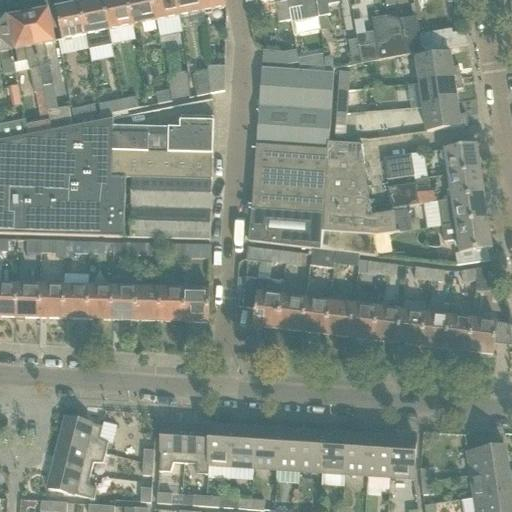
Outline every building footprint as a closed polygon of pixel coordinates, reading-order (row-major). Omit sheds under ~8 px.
[(79,5),(86,37),(89,53),(112,49),(109,32),(103,0),(79,5)] [(126,0),(104,0),(103,0),(109,32),(133,27),(126,0)] [(150,0),(126,0),(133,27),(155,23),(150,0)] [(175,0),(150,0),(156,23),(159,38),(182,33),(179,18),(175,0)] [(199,0),(175,0),(179,18),(202,14),(199,0)] [(223,0),(199,0),(202,14),(226,9),(223,0)] [(291,23),(290,13),(287,0),(261,0),(262,4),(263,4),(265,18),(277,15),(279,25),(291,23)] [(287,0),(290,13),(291,23),(292,24),(318,19),(318,18),(315,0),(287,0)] [(315,0),(318,18),(318,19),(320,30),(328,28),(326,18),(330,18),(328,7),(339,5),(338,0),(315,0)] [(62,41),(86,37),(79,5),(56,10),(62,41)] [(48,11),(29,15),(44,88),(53,86),(45,48),(46,47),(55,46),(52,31),(48,11)] [(29,15),(9,19),(12,38),(15,53),(17,63),(28,61),(35,94),(44,92),(44,88),(29,15)] [(395,59),(421,54),(418,36),(415,18),(400,21),(387,19),(395,59)] [(318,19),(292,24),(293,35),(320,30),(318,19)] [(377,62),(395,59),(387,19),(371,22),(375,45),(377,62)] [(5,20),(0,20),(0,57),(4,76),(15,74),(12,54),(9,39),(5,20)] [(429,34),(418,36),(421,54),(432,52),(467,46),(465,33),(453,35),(452,30),(429,34)] [(357,41),(348,42),(352,67),(361,65),(358,48),(357,41)] [(358,48),(361,65),(377,62),(375,45),(358,48)] [(262,52),(262,65),(285,66),(298,64),(296,51),(284,53),(263,51),(263,52),(262,52)] [(416,60),(419,84),(460,79),(458,67),(450,68),(449,55),(416,60)] [(333,57),(324,58),(325,74),(334,74),(333,57)] [(324,58),(307,60),(309,73),(325,74),(324,58)] [(306,59),(298,60),(300,72),(307,70),(306,59)] [(225,68),(207,67),(207,71),(208,77),(208,84),(210,95),(214,95),(224,93),(225,68)] [(261,69),(259,113),(331,119),(334,74),(325,74),(309,73),(261,69)] [(339,73),(338,92),(348,93),(349,74),(339,73)] [(419,84),(422,108),(456,104),(454,91),(461,90),(460,79),(419,84)] [(210,95),(208,84),(194,87),(197,98),(210,95)] [(17,87),(9,89),(13,108),(21,107),(17,87)] [(183,89),(169,91),(171,103),(185,101),(183,89)] [(171,103),(169,91),(156,94),(158,106),(171,103)] [(44,92),(35,94),(40,118),(49,116),(48,112),(44,92)] [(338,92),(336,111),(347,112),(348,93),(338,92)] [(137,98),(122,101),(124,111),(138,109),(137,98)] [(122,101),(107,103),(109,114),(124,111),(122,101)] [(456,104),(422,108),(426,134),(467,128),(465,115),(458,116),(456,104)] [(94,107),(71,111),(72,121),(74,128),(101,123),(100,117),(96,117),(94,107)] [(70,108),(48,112),(49,116),(50,120),(50,121),(52,132),(74,128),(72,121),(71,111),(70,108)] [(259,113),(256,147),(328,153),(329,144),(331,119),(259,113)] [(113,128),(112,153),(212,156),(213,119),(188,118),(188,123),(180,123),(180,130),(113,128)] [(0,235),(124,239),(126,179),(112,179),(112,153),(113,128),(113,120),(101,123),(74,128),(52,132),(28,137),(1,142),(0,142),(0,235)] [(50,120),(26,125),(28,137),(52,132),(50,121),(50,120)] [(336,120),(334,139),(345,140),(346,121),(336,120)] [(25,122),(0,126),(0,137),(1,142),(28,137),(26,125),(25,122)] [(324,217),(323,234),(375,238),(396,235),(396,234),(393,215),(372,217),(361,147),(329,144),(328,153),(324,217)] [(444,151),(447,177),(480,172),(477,146),(444,151)] [(256,147),(252,211),(324,217),(328,153),(256,147)] [(126,179),(131,179),(211,181),(212,156),(112,153),(112,179),(126,179)] [(384,160),(387,181),(415,177),(412,156),(384,160)] [(480,172),(448,177),(451,201),(484,196),(480,172)] [(131,179),(130,209),(210,212),(211,181),(131,179)] [(389,189),(392,209),(419,205),(416,185),(389,189)] [(451,201),(437,203),(441,228),(488,221),(484,196),(451,201)] [(210,212),(130,209),(129,239),(210,242),(210,212)] [(322,252),(323,234),(324,217),(252,211),(251,219),(248,243),(268,245),(312,251),(322,252)] [(409,212),(394,215),(396,234),(412,232),(409,212)] [(488,221),(441,228),(443,243),(457,241),(459,256),(472,254),(492,251),(488,221)] [(323,234),(322,252),(335,253),(359,256),(378,259),(375,238),(323,234)] [(27,254),(41,255),(42,242),(27,242),(27,254)] [(42,242),(41,255),(50,255),(56,255),(65,256),(65,255),(66,243),(42,242)] [(76,244),(76,256),(89,256),(90,244),(76,244)] [(90,244),(89,256),(104,257),(104,245),(90,244)] [(123,257),(137,257),(138,245),(123,245),(123,257)] [(138,245),(137,257),(152,258),(153,246),(138,245)] [(184,260),(185,260),(186,247),(170,246),(170,258),(184,259),(184,260)] [(186,247),(185,260),(210,261),(210,248),(186,247)] [(272,264),(286,265),(287,254),(247,249),(246,262),(271,265),(272,264)] [(312,251),(310,267),(333,270),(333,265),(335,253),(322,252),(312,251)] [(335,253),(333,265),(358,268),(359,256),(335,253)] [(287,254),(286,265),(300,267),(302,256),(287,254)] [(368,263),(367,275),(381,276),(382,265),(368,263)] [(382,267),(381,278),(396,279),(397,269),(382,267)] [(475,271),(477,282),(475,294),(480,294),(498,292),(494,268),(475,271)] [(415,269),(414,280),(429,281),(430,271),(415,269)] [(430,271),(429,281),(444,283),(445,272),(430,271)] [(462,285),(477,282),(475,271),(461,273),(462,285)] [(64,289),(64,321),(88,321),(88,289),(89,277),(65,276),(64,289)] [(112,290),(112,322),(136,323),(136,290),(137,280),(113,279),(112,290)] [(253,328),(278,331),(282,298),(283,284),(246,280),(242,310),(255,311),(253,328)] [(0,318),(15,319),(16,287),(0,286),(0,318)] [(15,319),(39,320),(40,288),(16,287),(15,319)] [(39,320),(63,321),(64,289),(40,288),(39,320)] [(88,321),(112,322),(112,290),(88,289),(88,321)] [(136,323),(160,323),(160,291),(136,290),(136,323)] [(160,323),(184,324),(185,292),(160,291),(160,323)] [(185,292),(184,324),(208,325),(209,292),(185,292)] [(278,331),(302,334),(306,301),(282,298),(278,331)] [(302,334),(326,337),(329,304),(306,301),(302,334)] [(326,337),(349,339),(353,307),(329,304),(326,337)] [(349,339),(373,342),(377,310),(353,307),(349,339)] [(373,342),(397,345),(401,313),(377,310),(373,342)] [(445,351),(469,354),(472,321),(459,319),(459,313),(449,312),(449,318),(445,351)] [(397,345),(421,348),(425,315),(401,313),(397,345)] [(421,348),(445,351),(449,318),(425,315),(421,348)] [(472,321),(469,354),(493,356),(497,324),(472,321)] [(65,419),(59,443),(106,454),(108,444),(99,440),(102,429),(65,419)] [(173,465),(184,466),(186,427),(162,426),(159,474),(170,474),(173,465)] [(197,476),(208,477),(207,477),(210,429),(186,427),(184,466),(195,466),(197,476)] [(209,467),(231,469),(233,430),(210,429),(207,477),(208,477),(209,467)] [(231,469),(254,470),(256,432),(233,430),(231,469)] [(254,470),(276,472),(279,433),(256,432),(254,470)] [(276,472),(299,473),(301,435),(279,433),(276,472)] [(299,473),(322,475),(324,437),(301,435),(299,473)] [(322,475),(344,477),(347,438),(324,437),(322,475)] [(344,477),(367,478),(370,440),(347,438),(344,477)] [(367,478),(390,480),(392,441),(370,440),(367,478)] [(392,441),(390,480),(413,481),(416,443),(392,441)] [(59,443),(53,466),(91,475),(93,465),(103,465),(106,454),(59,443)] [(467,455),(470,478),(508,474),(505,449),(467,455)] [(143,451),(143,464),(153,464),(154,452),(143,451)] [(153,464),(143,464),(142,477),(152,478),(153,464)] [(91,475),(53,466),(47,490),(94,502),(97,491),(88,486),(91,475)] [(208,479),(230,480),(231,469),(209,467),(208,479)] [(254,470),(231,469),(230,480),(253,482),(254,470)] [(420,471),(421,484),(431,483),(430,470),(420,471)] [(299,473),(276,472),(275,483),(298,485),(299,473)] [(470,478),(473,500),(511,495),(508,474),(470,478)] [(344,477),(322,475),(321,487),(344,489),(344,477)] [(431,483),(421,484),(422,497),(432,496),(431,483)] [(140,504),(150,505),(151,490),(141,490),(140,504)] [(156,505),(171,506),(171,496),(157,495),(156,505)] [(473,500),(475,511),(511,511),(511,497),(511,495),(473,500)] [(192,508),(205,508),(206,498),(193,497),(192,508)] [(206,498),(205,508),(218,509),(228,510),(229,500),(219,499),(206,498)] [(229,500),(228,510),(238,511),(251,511),(252,501),(238,500),(229,500)] [(252,501),(251,511),(256,511),(263,511),(264,502),(252,501)] [(39,511),(52,511),(53,504),(41,503),(39,511)]
